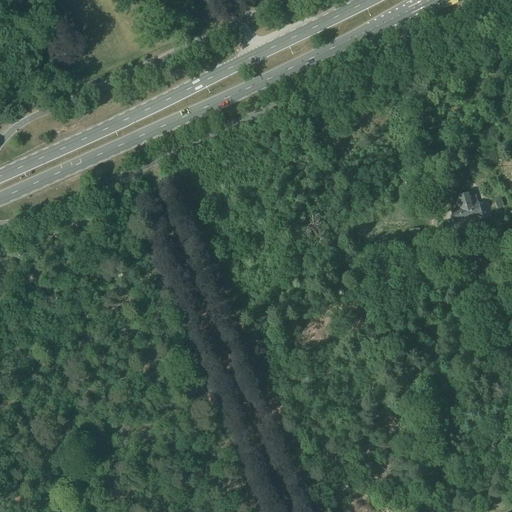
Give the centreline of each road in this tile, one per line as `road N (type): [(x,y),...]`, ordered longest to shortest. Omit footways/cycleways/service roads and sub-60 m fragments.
road 1 (primary): [(0,199),(431,0)]
road 2 (primary): [(368,0),(0,176)]
